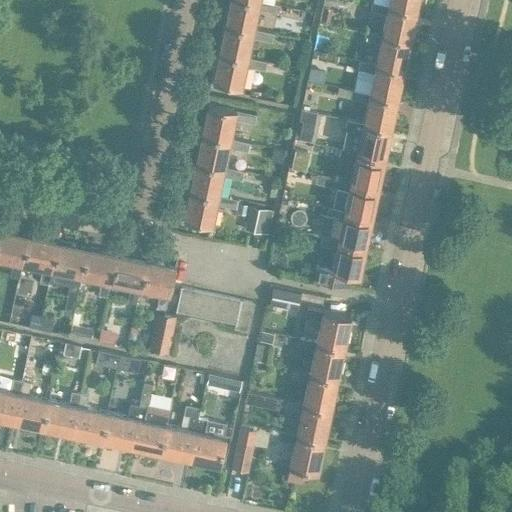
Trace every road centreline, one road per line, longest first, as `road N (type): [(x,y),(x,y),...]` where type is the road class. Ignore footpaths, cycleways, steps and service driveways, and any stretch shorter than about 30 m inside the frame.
road 1 (residential): [(348,511),(460,0)]
road 2 (residential): [(146,219),(193,0)]
road 3 (residential): [(152,511),(0,477)]
road 4 (residential): [(146,219),(0,186)]
